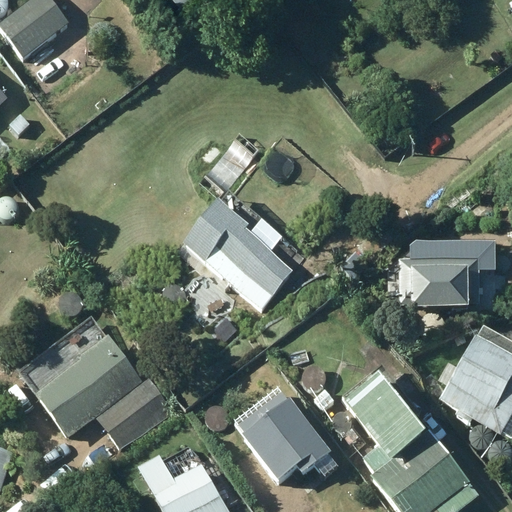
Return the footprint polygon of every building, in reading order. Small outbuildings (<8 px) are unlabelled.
[(168,0),(186,19),(200,7),(194,0),(168,0)] [(43,1),(0,35),(0,38),(24,69),(69,34),(43,1)] [(72,50),(38,76),(53,97),(88,71),(72,50)] [(273,63),(295,85),(305,75),(282,53),(273,63)] [(0,117),(8,110),(0,101),(0,117)] [(186,267),(262,321),(295,284),(246,249),(248,246),(217,224),(186,267)] [(414,263),(414,281),(409,281),(409,297),(414,297),(414,311),(461,311),(461,284),(445,285),(445,263),(414,263)] [(404,303),(405,288),(392,288),(392,312),(404,312),(404,316),(411,317),(411,303),(404,303)] [(472,432),(501,449),(503,445),(511,450),(511,357),(483,340),(441,413),(458,423),(456,426),(471,434),(472,432)] [(300,350),(289,362),(298,369),(308,357),(300,350)] [(108,442),(119,456),(174,414),(153,386),(142,395),(109,353),(89,368),(91,370),(38,411),(69,451),(98,429),(108,442)] [(61,380),(65,385),(70,385),(75,382),(75,376),(71,372),(66,371),(61,375),(61,380)] [(388,511),(475,511),(480,508),(429,446),(424,451),(412,436),(422,427),(381,377),(343,408),(352,419),(346,423),(377,462),(365,472),(376,486),(371,490),(388,511)] [(316,403),(324,416),(335,410),(326,397),(316,403)] [(243,455),(279,502),(298,487),(302,493),(332,470),(281,403),(235,439),(246,453),(243,455)] [(0,508),(5,510),(18,472),(0,465),(0,508)] [(138,490),(151,511),(223,511),(202,477),(173,495),(161,475),(138,490)]
